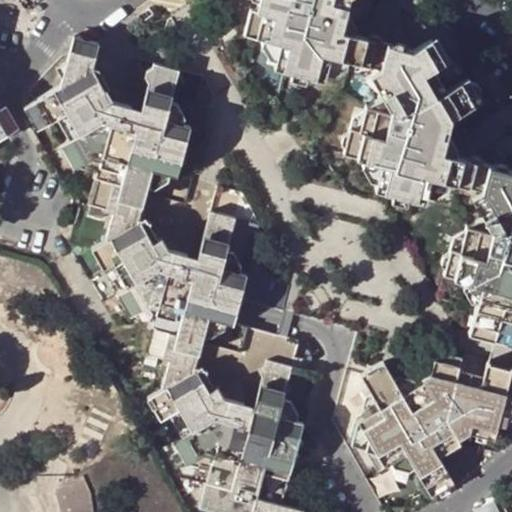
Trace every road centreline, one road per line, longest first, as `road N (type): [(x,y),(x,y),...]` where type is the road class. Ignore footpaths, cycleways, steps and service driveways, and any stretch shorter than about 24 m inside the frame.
road 1 (residential): [(76,9),(13,93),(27,156),(19,204)]
road 2 (residential): [(99,315),(48,229),(19,204)]
